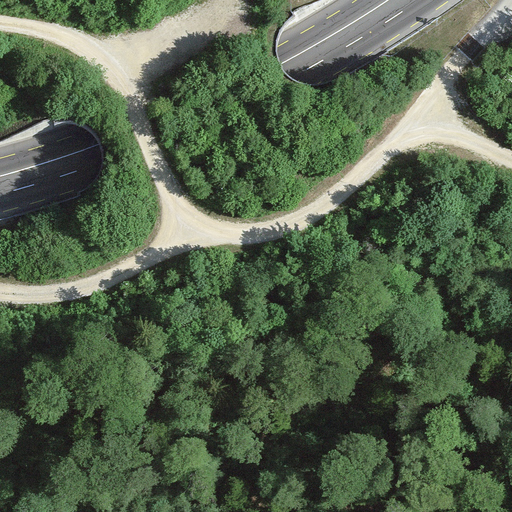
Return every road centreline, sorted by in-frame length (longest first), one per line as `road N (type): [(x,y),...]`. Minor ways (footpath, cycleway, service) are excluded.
road 1 (track): [(0,26),(35,29),(110,64),(139,111),(194,242),(91,285),(0,295)]
road 2 (primary): [(408,0),(290,74),(203,116),(0,188)]
road 3 (track): [(194,242),(282,231),(323,208),(415,121),(511,161)]
road 4 (track): [(415,121),(511,4)]
road 5 (track): [(110,64),(221,0)]
